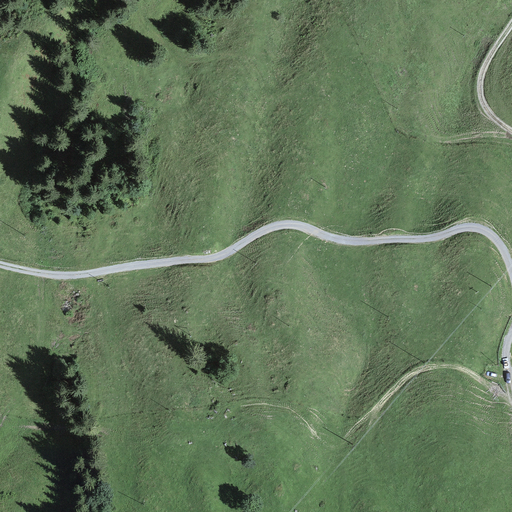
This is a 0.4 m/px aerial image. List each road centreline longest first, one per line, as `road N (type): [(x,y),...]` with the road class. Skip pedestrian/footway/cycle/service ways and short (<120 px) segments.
road 1 (track): [(0,264),(69,275),(216,256),(283,225),(354,241),(432,237),(469,226),(494,238),(511,273)]
road 2 (track): [(511,130),(488,111),(479,84),(511,23)]
